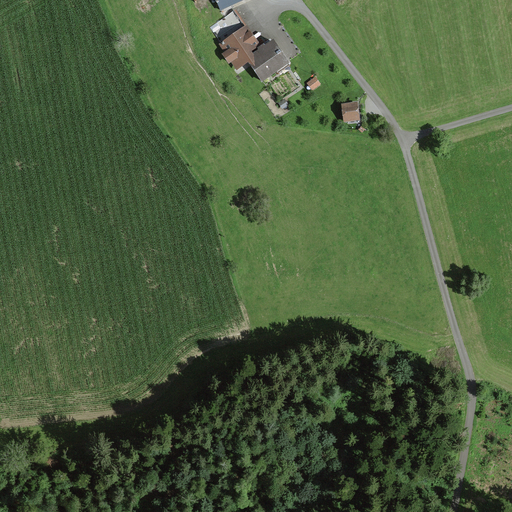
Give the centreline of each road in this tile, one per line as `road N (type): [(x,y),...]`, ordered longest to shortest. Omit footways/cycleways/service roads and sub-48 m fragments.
road 1 (residential): [(403,139),(467,381),(461,422),(427,511)]
road 2 (residential): [(301,6),(403,139)]
